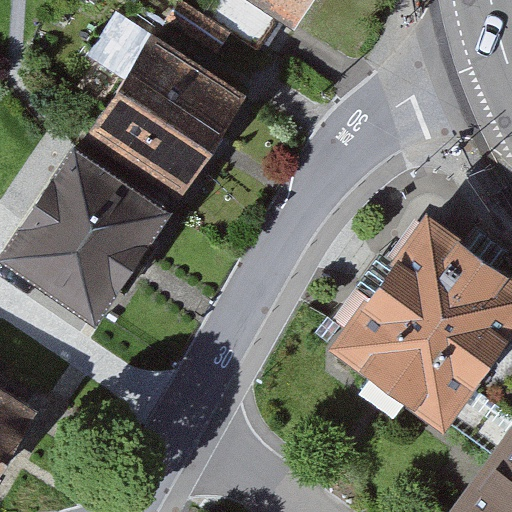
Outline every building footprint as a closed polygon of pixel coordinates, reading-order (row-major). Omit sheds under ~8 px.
[(317,0),(230,0),(222,14),(262,38),(281,8),(304,22),(317,0)] [(253,93),(131,14),(104,56),(132,73),(90,137),(185,198),(218,146),(253,93)] [(159,214),(68,151),(0,247),(0,268),(81,326),(123,266),(159,214)] [(448,419),(497,455),(455,511),(511,511),(511,280),(420,213),(318,352),(382,399),(434,437),(448,419)] [(0,395),(0,449),(24,410),(0,395)]
